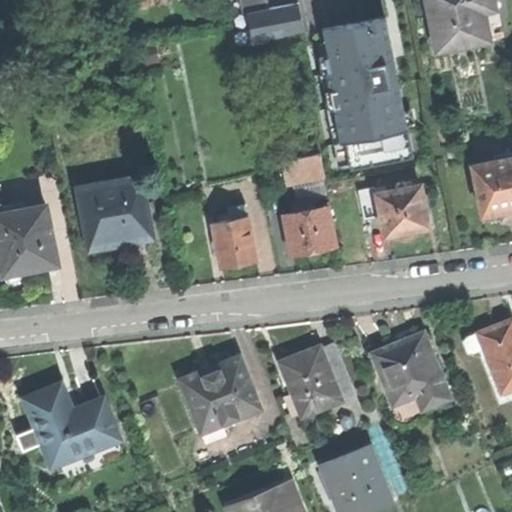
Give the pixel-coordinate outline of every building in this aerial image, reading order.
[(246,0),(249,11),(270,7),(268,0),(246,0)] [(307,29),(301,0),(270,7),(249,11),(255,40),(307,29)] [(425,0),(436,50),(488,40),(482,11),(493,8),(491,0),(425,0)] [(416,156),(387,14),(325,26),(330,51),(320,53),(337,141),(348,139),(354,169),(416,156)] [(493,155),(493,160),(511,156),(511,152),(493,155)] [(285,183),(323,175),(319,153),(280,160),(283,171),(284,179),(285,183)] [(472,163),(481,214),(507,210),(511,208),(511,156),(493,160),(472,163)] [(120,246),(153,240),(141,176),(77,188),(89,252),(120,246)] [(376,186),(357,190),(363,218),(380,215),(385,236),(396,234),(408,231),(407,228),(428,224),(420,183),(377,192),(376,186)] [(302,202),(304,211),(316,208),(314,200),(302,202)] [(29,266),(58,261),(47,202),(0,211),(0,251),(4,271),(29,266)] [(238,264),(257,260),(246,203),(228,207),(231,219),(212,223),(221,268),(238,264)] [(285,215),(293,254),(311,250),(334,246),(326,206),(316,208),(304,211),(285,215)] [(482,348),(500,392),(511,386),(511,319),(511,317),(493,325),(476,331),(482,348)] [(372,352),(399,417),(449,396),(422,331),(394,342),(372,352)] [(468,353),(482,348),(476,331),(462,337),(468,353)] [(279,360),(295,401),(349,380),(333,339),(303,350),(279,360)] [(180,379),(204,440),(225,432),(222,423),(261,408),(240,355),(209,367),(180,379)] [(48,443),(57,467),(123,443),(108,401),(76,413),(65,384),(45,392),(28,398),(45,445),(48,443)] [(368,444),(321,463),(337,501),(340,511),(368,511),(392,503),(368,444)] [(229,506),(231,511),(294,511),(302,509),(290,480),(229,506)]
